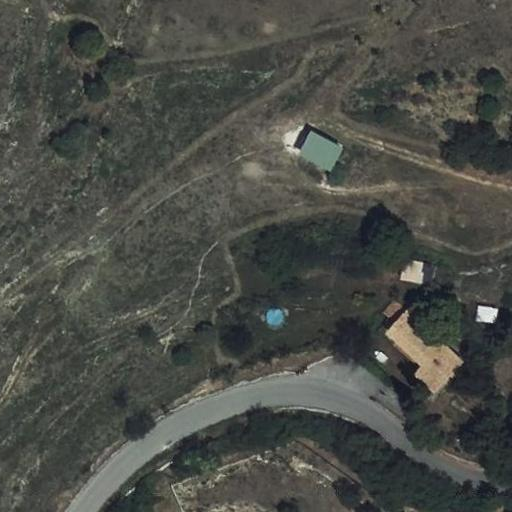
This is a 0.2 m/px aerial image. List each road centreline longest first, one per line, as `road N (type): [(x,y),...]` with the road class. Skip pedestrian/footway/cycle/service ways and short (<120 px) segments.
road 1 (unclassified): [(511,475),(416,441),(334,394),(302,389),(152,441),(82,511)]
road 2 (track): [(402,0),(339,90),(340,116),(369,141),(511,177)]
